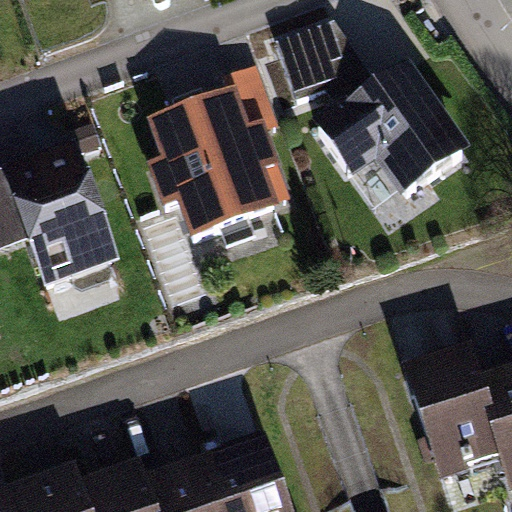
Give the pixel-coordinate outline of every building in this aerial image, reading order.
[(325,95),(355,84),(334,28),(277,49),(298,105),(325,95)] [(380,92),(334,28),(355,84),(325,95),(342,119),(380,92)] [(231,103),(233,103),(246,140),(261,135),(262,137),(276,132),(255,73),(224,84),(231,103)] [(320,134),(350,177),(379,157),(408,198),(463,159),(403,76),(380,92),(342,119),(320,134)] [(231,103),(154,132),(167,169),(153,174),(168,212),(181,207),(195,244),(274,215),(260,178),(275,173),(262,137),(261,135),(246,140),(233,103),(231,103)] [(12,184),(9,185),(28,235),(48,289),(112,266),(74,162),(12,184)] [(10,179),(0,183),(0,244),(28,235),(9,185),(12,184),(10,179)] [(500,456),(480,392),(470,361),(409,380),(428,442),(434,460),(435,464),(460,457),(465,472),(474,469),(472,464),(500,456)] [(511,381),(480,392),(500,456),(507,476),(511,474),(511,381)] [(426,463),(434,460),(428,442),(420,444),(426,463)] [(285,511),(265,451),(204,472),(218,511),(285,511)] [(218,511),(204,472),(145,493),(151,511),(218,511)] [(151,511),(145,493),(139,476),(79,497),(84,511),(151,511)] [(84,511),(79,497),(74,481),(14,502),(17,511),(84,511)] [(17,511),(14,502),(0,506),(0,511),(17,511)]
